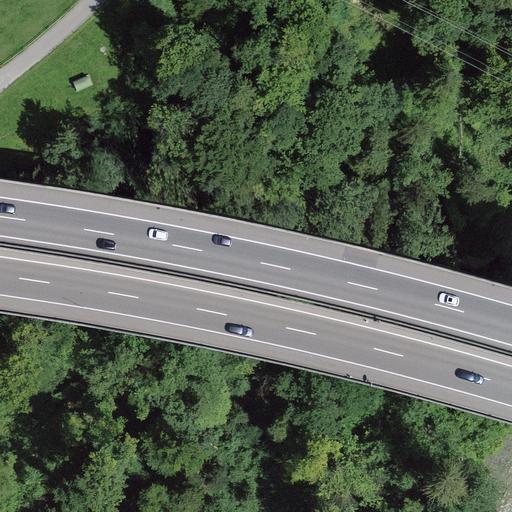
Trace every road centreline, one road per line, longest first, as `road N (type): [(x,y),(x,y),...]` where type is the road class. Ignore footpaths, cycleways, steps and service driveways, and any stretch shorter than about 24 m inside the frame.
road 1 (motorway): [(0,278),(211,313),(511,388)]
road 2 (motorway): [(511,325),(234,256),(0,216)]
